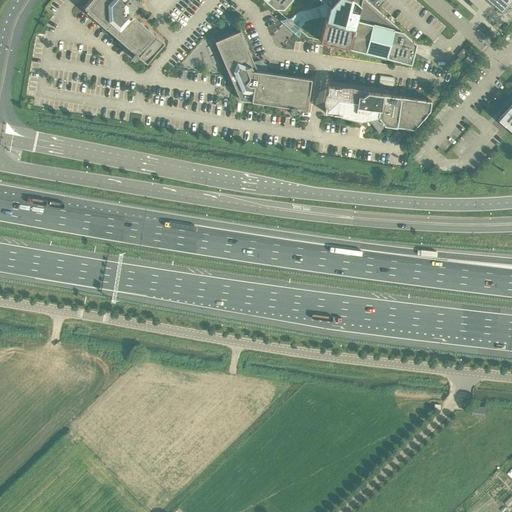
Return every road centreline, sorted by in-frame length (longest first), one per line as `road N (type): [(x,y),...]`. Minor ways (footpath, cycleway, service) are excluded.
road 1 (unclassified): [(511,378),(0,301)]
road 2 (motorway): [(0,256),(511,329)]
road 3 (secondary): [(0,164),(384,227),(511,228)]
road 4 (secondary): [(511,202),(380,201),(0,139)]
road 5 (motorway): [(393,269),(0,205)]
road 6 (track): [(466,372),(449,408),(341,511)]
road 7 (tertiary): [(0,132),(18,29),(33,0)]
